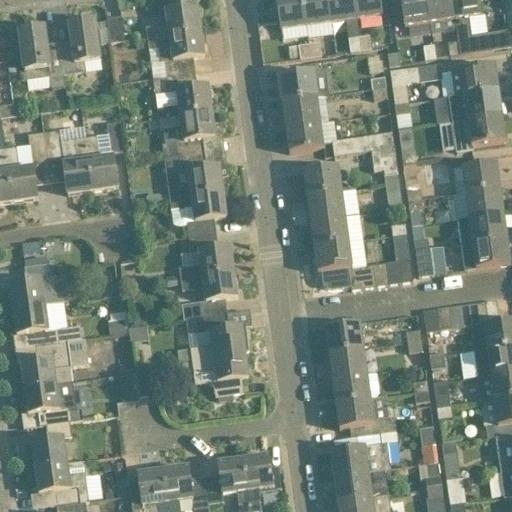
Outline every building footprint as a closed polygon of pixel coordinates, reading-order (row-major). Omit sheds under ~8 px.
[(276,0),(281,33),(306,30),(302,0),(276,0)] [(331,26),(327,0),(302,0),(306,30),(307,30),(331,26)] [(357,23),(353,0),(327,0),(331,26),(357,23)] [(383,19),(381,4),(380,0),(353,0),(357,23),(383,19)] [(400,0),(405,31),(430,28),(431,28),(426,0),(400,0)] [(456,24),(452,0),(426,0),(431,28),(456,24)] [(460,59),(474,58),(493,55),(491,37),(472,40),(469,20),(482,18),(478,0),(452,0),(457,35),(458,46),(460,59)] [(148,42),(201,35),(198,10),(167,14),(168,27),(146,30),(148,42)] [(108,33),(110,47),(126,45),(122,20),(107,22),(107,25),(108,33)] [(97,34),(108,33),(107,25),(96,26),(95,24),(69,27),(73,52),(60,54),(64,78),(86,76),(86,65),(101,63),(97,34)] [(65,90),(64,78),(60,54),(49,55),(45,31),(19,34),(26,84),(41,82),(51,81),(52,92),(65,90)] [(166,81),(196,77),(194,62),(205,60),(201,35),(148,42),(149,51),(149,54),(159,53),(160,67),(164,67),(166,81)] [(359,41),(361,56),(373,54),(371,40),(359,41)] [(351,57),(361,56),(359,41),(349,42),(351,57)] [(149,51),(148,42),(136,44),(137,52),(149,51)] [(450,61),(460,59),(458,46),(448,48),(450,61)] [(310,48),(311,62),(322,60),(320,47),(310,48)] [(299,49),(300,60),(300,63),(311,62),(310,48),(299,49)] [(300,60),(299,49),(289,50),(290,61),(300,60)] [(435,49),(423,50),(425,64),(437,63),(435,49)] [(499,94),(495,68),(440,76),(444,103),(449,102),(463,100),(463,99),(499,94)] [(10,81),(18,79),(17,70),(9,72),(10,81)] [(414,73),(390,76),(395,109),(410,107),(407,89),(416,88),(414,73)] [(317,100),(313,75),(279,80),(282,105),(317,100)] [(159,123),(212,115),(209,90),(198,91),(196,77),(166,81),(166,82),(153,83),(159,123)] [(372,83),(373,94),(387,92),(386,82),(372,83)] [(388,103),(387,92),(373,94),(374,104),(388,103)] [(452,126),(503,119),(499,94),(463,99),(463,100),(449,102),(452,126)] [(317,100),(282,105),(286,130),(321,126),(317,100)] [(410,108),(410,107),(395,109),(396,120),(411,118),(410,108)] [(0,122),(1,122),(16,120),(14,108),(0,109),(0,122)] [(178,161),(206,157),(204,142),(216,141),(212,115),(159,123),(161,134),(181,132),(182,145),(176,145),(178,160),(178,161)] [(473,150),(487,148),(506,145),(503,119),(452,126),(457,157),(474,154),(473,150)] [(324,147),(333,146),(337,145),(334,125),(321,127),(321,126),(286,130),(290,157),(325,152),(324,147)] [(107,128),(108,139),(110,139),(112,156),(114,156),(114,157),(125,155),(121,126),(107,128)] [(60,134),(44,136),(48,166),(63,164),(68,198),(93,195),(86,142),(61,145),(60,134)] [(30,150),(6,153),(13,206),(38,202),(34,168),(48,166),(44,136),(28,139),(30,150)] [(382,161),(396,159),(392,137),(354,142),(356,158),(371,156),(381,154),(382,161)] [(86,142),(93,195),(119,191),(114,159),(100,161),(97,141),(86,142)] [(0,207),(13,206),(6,153),(0,153),(0,207)] [(170,204),(223,196),(220,170),(208,172),(206,157),(178,161),(178,160),(164,162),(170,204)] [(404,170),(418,168),(416,157),(402,159),(404,170)] [(386,189),(400,187),(396,159),(382,161),(372,162),(374,181),(384,180),(386,189)] [(465,196),(465,197),(501,193),(497,167),(453,173),(456,197),(465,196)] [(308,201),(343,196),(340,170),(304,175),(308,201)] [(402,199),(400,187),(386,189),(387,201),(402,199)] [(408,194),(409,205),(423,203),(421,193),(420,193),(410,194),(408,194)] [(459,224),(504,217),(501,193),(465,197),(456,199),(448,200),(451,224),(459,224)] [(343,196),(308,201),(311,225),(347,220),(359,219),(356,194),(343,196)] [(189,242),(217,238),(215,223),(227,221),(223,196),(170,204),(174,228),(178,230),(187,230),(189,242)] [(426,228),(423,203),(409,205),(412,230),(426,228)] [(459,224),(462,249),(473,247),(508,242),(504,217),(459,224)] [(347,220),(311,225),(315,250),(350,246),(347,220)] [(393,240),(408,238),(406,228),(392,229),(393,240)] [(168,286),(234,277),(231,251),(219,252),(217,238),(189,242),(191,257),(198,256),(200,269),(179,272),(180,279),(167,281),(168,286)] [(398,265),(411,264),(408,238),(393,240),(396,266),(398,265)] [(415,254),(429,252),(428,242),(414,244),(415,254)] [(508,242),(473,247),(462,249),(466,275),(511,268),(508,242)] [(350,246),(315,250),(318,277),(322,276),(323,285),(325,289),(329,292),(333,293),(351,291),(352,294),(376,291),(373,269),(366,270),(354,271),(350,246)] [(429,252),(415,254),(419,281),(435,279),(431,252),(429,252)] [(25,264),(26,272),(48,269),(47,261),(25,264)] [(398,265),(401,287),(414,285),(411,264),(398,265)] [(388,289),(401,287),(398,265),(396,266),(386,267),(388,289)] [(388,289),(386,267),(373,269),(376,291),(388,289)] [(55,308),(50,269),(48,269),(26,272),(25,272),(27,286),(11,288),(14,314),(46,310),(55,308)] [(234,277),(167,286),(168,290),(182,289),(182,295),(203,292),(205,305),(198,306),(200,321),(200,322),(228,318),(226,303),(238,301),(234,277)] [(476,329),(487,328),(489,328),(486,306),(473,308),(476,329)] [(14,314),(18,339),(34,337),(36,351),(59,348),(57,333),(67,332),(64,308),(55,308),(46,310),(14,314)] [(473,308),(461,310),(464,331),(476,329),(473,308)] [(448,311),(451,333),(464,331),(461,310),(448,311)] [(448,311),(436,313),(439,334),(451,333),(448,311)] [(424,315),(426,335),(427,336),(439,334),(436,313),(424,315)] [(129,317),(131,331),(141,329),(139,316),(129,317)] [(191,364),(192,364),(245,356),(245,355),(249,354),(247,344),(244,345),(242,331),(230,333),(228,318),(200,322),(200,321),(186,324),(188,339),(210,336),(212,349),(190,352),(191,364)] [(125,323),(109,325),(111,337),(127,335),(125,323)] [(489,328),(487,328),(491,354),(511,351),(511,324),(489,328)] [(329,357),(364,353),(361,327),(326,332),(329,357)] [(408,347),(422,345),(420,334),(406,336),(408,347)] [(59,348),(36,351),(38,365),(21,367),(25,393),(73,387),(71,371),(88,369),(85,344),(82,344),(82,345),(59,348)] [(423,354),(422,345),(408,347),(409,356),(423,354)] [(430,363),(444,361),(442,349),(428,351),(430,363)] [(478,381),(481,381),(511,377),(511,351),(491,354),(475,357),(478,381)] [(183,365),(191,364),(189,352),(177,353),(179,365),(183,364),(183,365)] [(333,382),(368,378),(364,353),(329,357),(333,382)] [(249,382),(245,356),(192,364),(193,375),(216,372),(217,385),(214,386),(216,402),(245,398),(242,383),(249,382)] [(445,370),(444,361),(430,363),(431,372),(445,370)] [(122,379),(135,377),(133,365),(120,368),(122,379)] [(139,401),(155,399),(152,379),(151,369),(135,372),(139,401)] [(511,402),(511,377),(481,381),(478,381),(482,403),(483,403),(484,407),(511,402)] [(368,378),(333,382),(337,408),(372,403),(368,378)] [(413,386),(415,397),(429,395),(427,384),(413,386)] [(73,387),(25,393),(29,418),(45,416),(47,430),(70,427),(70,426),(83,424),(81,413),(76,414),(73,387)] [(429,395),(415,397),(416,407),(430,405),(429,395)] [(381,402),(337,408),(340,434),(370,429),(371,439),(396,436),(394,422),(389,422),(386,400),(381,401),(381,402)] [(436,403),(437,413),(451,411),(449,401),(436,403)] [(488,441),(494,440),(499,439),(499,440),(511,438),(511,402),(493,405),(496,428),(486,429),(488,441)] [(452,421),(451,411),(437,413),(439,423),(452,421)] [(68,468),(68,467),(65,442),(72,441),(70,427),(47,430),(49,444),(32,447),(36,472),(68,468)] [(423,450),(436,449),(434,430),(421,432),(423,450)] [(511,438),(499,440),(499,439),(494,440),(499,475),(503,474),(504,476),(511,474),(511,438)] [(455,446),(442,448),(444,459),(457,457),(455,446)] [(386,474),(383,448),(331,455),(335,480),(385,474),(386,474)] [(261,511),(260,497),(262,496),(282,493),(279,471),(271,472),(269,460),(245,463),(251,511),(261,511)] [(251,511),(245,463),(219,467),(220,478),(205,480),(209,508),(224,506),(223,499),(236,497),(238,511),(251,511)] [(84,465),(68,467),(68,468),(36,472),(39,498),(49,496),(51,511),(58,510),(58,509),(85,505),(86,506),(89,506),(89,504),(103,502),(100,479),(86,481),(84,465)] [(116,481),(124,480),(122,466),(112,468),(115,481),(116,481)] [(437,467),(425,468),(426,482),(441,480),(440,467),(437,467)] [(209,511),(209,508),(205,480),(191,482),(189,471),(164,475),(168,511),(180,511),(179,505),(192,503),(193,510),(193,511),(209,511)] [(385,474),(335,480),(338,506),(389,499),(388,498),(385,474)] [(511,499),(511,474),(504,476),(503,474),(499,475),(503,501),(511,499)] [(168,511),(164,475),(139,478),(139,484),(129,486),(133,511),(168,511)] [(130,497),(128,490),(127,480),(124,480),(116,481),(119,499),(130,497)] [(426,482),(428,493),(443,491),(441,480),(426,482)] [(444,501),(443,491),(428,493),(429,503),(444,501)] [(464,507),(462,496),(449,498),(449,499),(450,509),(464,507)] [(390,511),(389,499),(338,506),(338,511),(390,511)]
